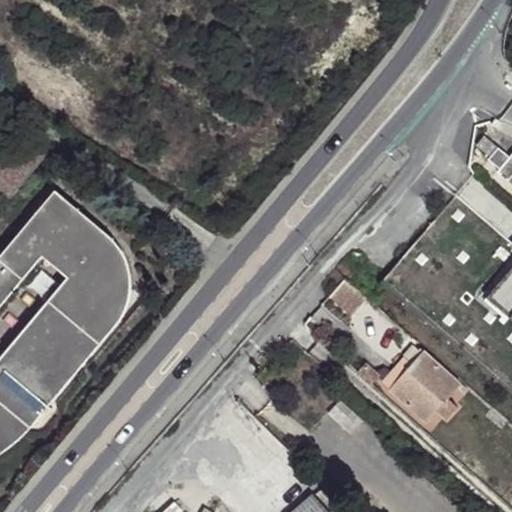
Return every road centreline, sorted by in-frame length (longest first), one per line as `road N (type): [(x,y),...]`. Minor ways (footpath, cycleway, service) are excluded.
road 1 (secondary): [(442,0),(25,511)]
road 2 (secondary): [(66,511),(431,84)]
road 3 (residential): [(117,511),(412,170),(431,84)]
